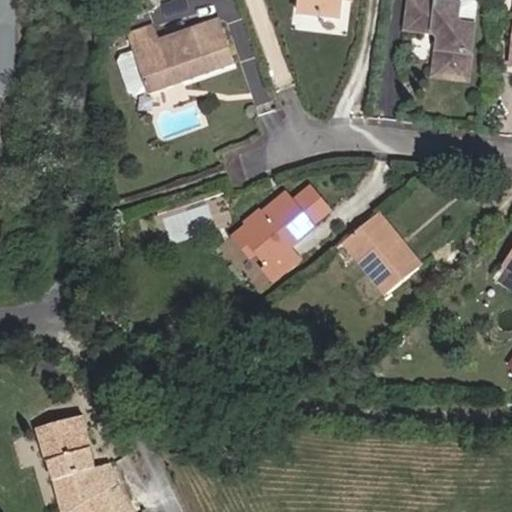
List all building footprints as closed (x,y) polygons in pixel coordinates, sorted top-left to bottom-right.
[(304,0),(304,12),(343,17),(345,0),(304,0)] [(443,38),(442,47),(436,46),(433,69),(472,75),(478,24),(466,22),(459,13),(461,1),(451,0),(414,0),(411,25),(439,29),(443,38)] [(460,0),(461,1),(459,13),(466,22),(478,24),(481,4),(478,0),(460,0)] [(156,92),(241,63),(225,15),(164,38),(158,23),(133,32),(154,88),(156,92)] [(154,88),(144,63),(128,69),(136,94),(154,88)] [(291,197),(236,239),(250,258),(258,253),(271,269),(265,273),(275,287),(303,266),(293,252),(318,233),(316,231),(334,218),(317,193),(298,206),(291,197)] [(423,274),(379,221),(345,249),(354,261),(386,303),(423,274)] [(354,261),(345,249),(333,258),(342,270),(354,261)] [(56,386),(61,369),(39,360),(33,377),(56,386)] [(81,423),(41,434),(62,511),(130,511),(116,486),(112,468),(96,476),(81,423)]
